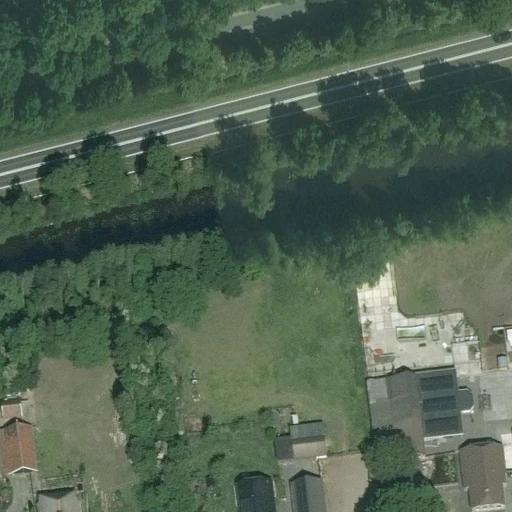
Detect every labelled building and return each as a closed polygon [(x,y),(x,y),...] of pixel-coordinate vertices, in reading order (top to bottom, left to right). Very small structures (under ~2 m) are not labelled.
[(473,410),(472,399),(466,394),(457,395),(455,375),(387,383),(392,427),(393,427),(397,464),(424,461),(420,424),(460,419),(460,417),(469,416),(473,410)] [(0,405),(2,423),(22,421),(19,402),(0,405)] [(455,423),(440,423),(440,438),(432,438),(433,453),(456,452),(455,423)] [(0,432),(0,467),(1,479),(37,474),(32,428),(0,432)] [(324,439),(292,442),(294,462),(327,459),(324,439)] [(503,449),(461,453),(466,491),(471,491),(473,511),(480,511),(505,509),(503,487),(506,487),(505,477),(507,477),(503,449)] [(324,511),(321,482),(306,484),(290,486),(293,511),(324,511)] [(238,489),(239,503),(240,511),(275,511),(272,485),(238,489)] [(39,511),(77,511),(77,503),(39,508),(39,511)]
